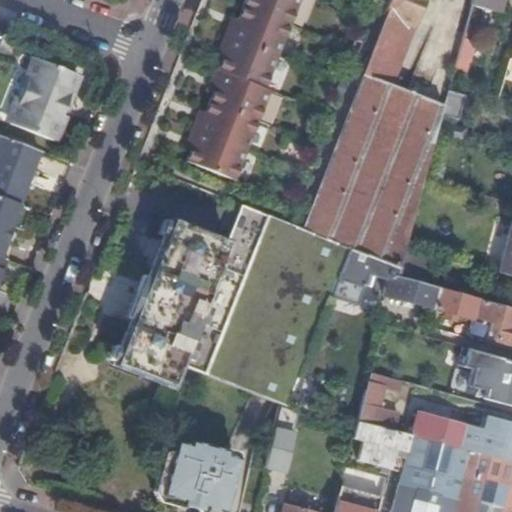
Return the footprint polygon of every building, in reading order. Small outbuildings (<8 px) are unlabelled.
[(191,148),(191,151),(186,162),(234,181),(269,91),(264,89),(298,0),(244,0),(237,20),(222,58),(217,71),(221,73),(217,83),(221,85),(218,91),(214,90),(213,91),(205,114),(204,116),(209,117),(206,124),(202,122),(194,142),(198,144),(195,150),(191,148)] [(390,0),(368,59),(300,229),(348,248),(363,254),(398,269),(404,248),(410,228),(423,180),(436,132),(443,107),(390,87),(424,0),(390,0)] [(472,0),(470,10),(477,11),(478,7),(502,13),(505,0),(472,0)] [(216,55),(222,58),(237,20),(231,17),(216,55)] [(474,42),(462,38),(457,58),(469,61),(474,42)] [(79,76),(37,59),(12,125),(54,142),(79,76)] [(208,90),(213,91),(214,90),(217,83),(221,73),(217,71),(215,70),(208,90)] [(185,148),(191,151),(191,148),(194,142),(202,122),(204,116),(205,114),(199,111),(185,148)] [(0,197),(21,205),(40,152),(0,136),(0,197)] [(21,231),(29,209),(21,205),(0,197),(0,258),(1,259),(12,227),(21,231)] [(238,205),(224,243),(169,222),(152,267),(123,342),(113,367),(168,388),(178,365),(179,365),(235,388),(278,405),(283,407),(314,328),(348,248),(300,229),(238,205)] [(511,220),(502,253),(511,256),(511,220)] [(397,276),(427,284),(435,257),(404,248),(398,269),(397,276)] [(511,276),(511,256),(502,253),(497,273),(511,276)] [(382,293),(432,307),(438,287),(427,284),(397,276),(398,269),(363,254),(362,261),(360,268),(387,276),(382,293)] [(357,280),(360,268),(362,261),(350,256),(342,275),(357,280)] [(438,287),(432,307),(471,317),(476,298),(438,287)] [(511,344),(511,307),(482,299),(477,317),(492,321),(490,328),(497,330),(494,340),(511,344)] [(496,376),(501,357),(480,351),(475,370),(496,376)] [(511,388),(511,364),(509,364),(503,386),(511,388)] [(398,390),(400,382),(369,373),(356,421),(394,432),(399,413),(378,407),(384,386),(398,390)] [(511,388),(503,386),(499,402),(511,405),(511,388)] [(278,405),(264,467),(286,472),(299,414),(293,411),(283,407),(278,405)] [(463,450),(511,463),(511,422),(487,415),(483,430),(419,412),(412,436),(463,450)] [(388,471),(399,474),(410,436),(400,433),(394,432),(356,421),(352,435),(352,437),(362,440),(357,459),(388,468),(388,471)] [(511,511),(511,501),(480,493),(475,511),(446,511),(463,450),(412,436),(410,436),(399,474),(389,511),(511,511)] [(161,494),(204,505),(219,450),(188,442),(187,447),(174,443),(161,494)] [(219,450),(204,505),(221,509),(235,458),(222,455),(223,451),(219,450)] [(475,511),(480,493),(511,501),(511,463),(463,450),(446,511),(475,511)] [(385,478),(344,467),(339,486),(380,497),(385,478)] [(332,511),(375,511),(380,497),(339,486),(332,511)]
